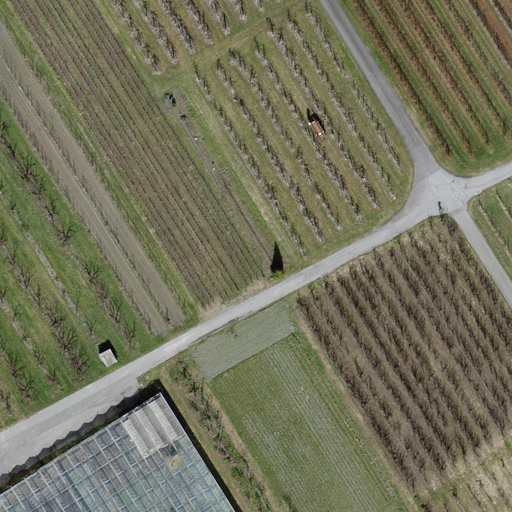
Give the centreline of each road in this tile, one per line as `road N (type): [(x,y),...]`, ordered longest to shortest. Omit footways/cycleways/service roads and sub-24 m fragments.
road 1 (unclassified): [(0,439),(451,197)]
road 2 (unclassified): [(327,0),(451,197)]
